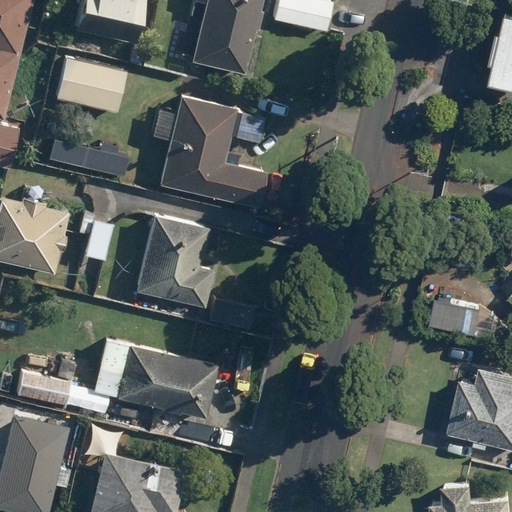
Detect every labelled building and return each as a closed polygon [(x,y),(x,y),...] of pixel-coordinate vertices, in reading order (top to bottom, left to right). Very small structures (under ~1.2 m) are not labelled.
[(0,0),(0,110),(25,0),(0,0)] [(134,0),(70,0),(68,7),(127,20),(134,0)] [(239,71),(255,0),(198,0),(185,58),(239,71)] [(272,0),(268,18),(324,31),(331,0),(272,0)] [(511,15),(499,12),(482,80),(511,88),(511,15)] [(62,54),(51,98),(114,113),(125,69),(62,54)] [(227,106),(172,95),(153,183),(253,204),(260,170),(215,161),(227,106)] [(0,166),(6,168),(16,125),(0,121),(0,166)] [(47,138),(42,159),(120,176),(124,156),(111,153),(114,142),(97,138),(94,149),(47,138)] [(62,207),(0,195),(0,259),(50,268),(62,207)] [(109,220),(80,213),(76,232),(84,234),(80,250),(101,255),(109,220)] [(198,304),(206,267),(194,264),(202,226),(146,213),(129,289),(198,304)] [(252,304),(208,295),(203,320),(247,329),(252,304)] [(212,363),(99,338),(87,392),(199,418),(212,363)] [(511,373),(475,365),(471,383),(455,379),(443,432),(511,447),(511,373)] [(18,366),(11,394),(63,406),(69,377),(18,366)] [(153,408),(121,401),(115,424),(148,431),(153,408)] [(0,508),(16,511),(42,511),(62,424),(5,411),(0,433),(0,508)] [(148,511),(149,510),(159,511),(168,511),(178,468),(96,450),(82,511),(148,511)] [(464,482),(438,485),(440,503),(426,504),(426,511),(505,511),(504,497),(466,501),(464,482)]
